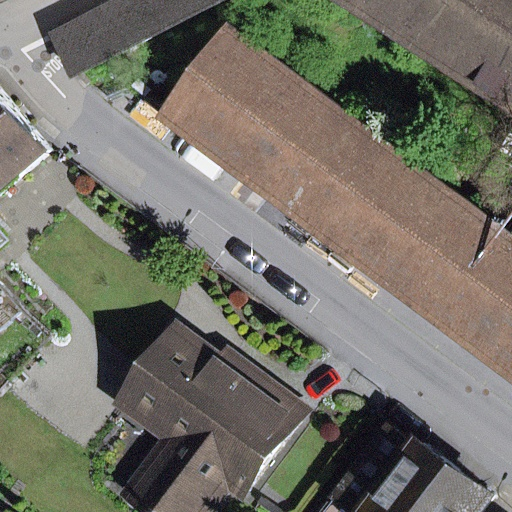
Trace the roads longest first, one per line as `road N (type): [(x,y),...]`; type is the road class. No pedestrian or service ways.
road 1 (residential): [(0,29),(90,127),(511,437)]
road 2 (unknown): [(277,0),(511,213)]
